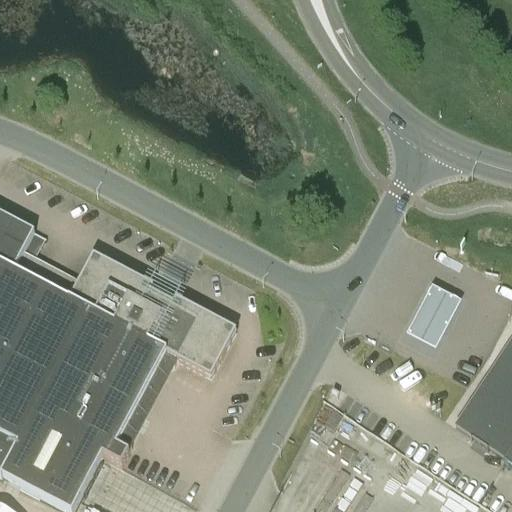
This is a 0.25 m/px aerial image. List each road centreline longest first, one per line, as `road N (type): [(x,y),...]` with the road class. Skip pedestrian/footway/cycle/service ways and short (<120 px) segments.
road 1 (unclassified): [(337,311),(0,133)]
road 2 (unclassified): [(231,511),(337,311)]
road 3 (unclassified): [(337,311),(431,141)]
road 4 (tertiary): [(431,141),(360,83),(315,1)]
